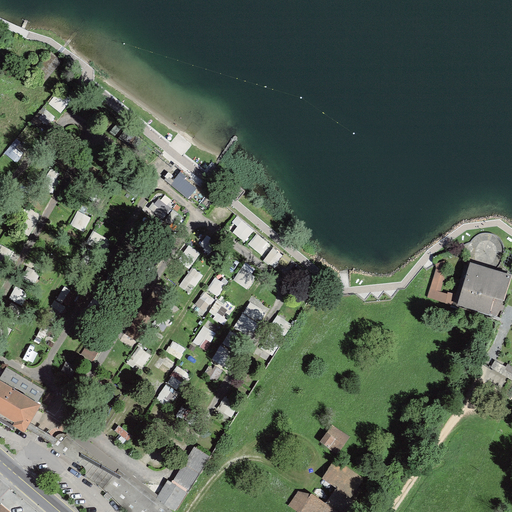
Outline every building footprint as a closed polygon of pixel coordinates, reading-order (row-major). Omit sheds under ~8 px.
[(58,113),(73,95),(64,87),(49,105),(58,113)] [(84,114),(90,107),(76,95),(68,105),(77,112),(79,110),(84,114)] [(47,126),(54,117),(42,108),(31,122),(37,127),(42,122),(47,126)] [(26,145),(33,135),(32,133),(35,129),(29,124),(17,138),(26,145)] [(15,164),(19,158),(18,157),(21,153),(20,152),(25,146),(16,139),(4,154),(15,164)] [(52,195),(60,183),(56,180),(59,175),(50,169),(39,186),(52,195)] [(186,179),(188,176),(181,170),(172,179),(178,184),(181,179),(184,178),(186,179)] [(135,197),(139,192),(127,183),(123,188),(135,197)] [(38,212),(46,201),(36,193),(27,204),(38,212)] [(170,209),(159,200),(155,205),(152,203),(148,208),(162,220),(170,209)] [(104,219),(102,218),(95,229),(111,239),(119,227),(105,218),(104,219)] [(244,243),(253,231),(242,222),(232,233),(244,243)] [(94,248),(101,236),(93,231),(86,243),(94,248)] [(264,258),(272,247),(262,239),(253,249),(264,258)] [(43,267),(50,255),(36,246),(28,258),(43,267)] [(191,266),(200,254),(188,246),(180,257),(191,266)] [(279,273),(286,264),(281,260),(283,257),(273,249),(266,258),(271,262),(269,264),(279,273)] [(247,290),(255,278),(252,276),(255,271),(245,264),(234,281),(247,290)] [(292,283),(301,271),(291,264),(282,276),(292,283)] [(502,298),(508,277),(470,265),(460,295),(458,303),(487,312),(492,295),(502,298)] [(184,280),(195,287),(204,273),(193,266),(184,280)] [(448,294),(440,292),(445,275),(434,271),(427,297),(457,307),(458,303),(460,295),(449,292),(448,294)] [(219,293),(226,282),(216,276),(209,287),(219,293)] [(108,302),(114,291),(103,284),(96,295),(108,302)] [(267,306),(275,295),(261,286),(253,297),(267,306)] [(68,308),(76,295),(63,288),(56,301),(68,308)] [(136,340),(162,300),(153,293),(126,334),(136,340)] [(206,310),(211,302),(201,295),(196,303),(206,310)] [(254,320),(261,310),(250,303),(243,314),(254,320)] [(163,333),(167,326),(162,322),(165,318),(160,314),(152,325),(163,333)] [(202,321),(191,314),(188,319),(187,318),(184,322),(196,330),(202,321)] [(245,335),(254,322),(242,314),(233,328),(245,335)] [(284,337),(292,325),(277,315),(270,326),(284,337)] [(210,342),(215,334),(203,326),(192,343),(199,348),(205,339),(210,342)] [(176,364),(187,349),(175,341),(165,356),(176,364)] [(88,342),(83,352),(95,358),(100,349),(88,342)] [(272,356),(275,350),(263,342),(259,348),(272,356)] [(223,366),(230,355),(223,351),(224,349),(220,346),(212,359),(223,366)] [(142,368),(150,356),(138,348),(130,359),(142,368)] [(191,368),(199,357),(188,349),(180,360),(191,368)] [(506,367),(493,359),(489,367),(511,380),(511,367),(511,366),(511,364),(508,363),(506,367)] [(215,383),(224,369),(217,364),(207,378),(215,383)] [(178,382),(182,376),(174,371),(170,377),(178,382)] [(155,398),(162,387),(150,379),(143,390),(155,398)] [(0,412),(16,422),(14,426),(23,431),(26,427),(38,406),(0,382),(0,412)] [(166,408),(177,392),(165,384),(155,400),(166,408)] [(231,418),(239,406),(224,397),(217,408),(231,418)] [(115,474),(65,434),(59,434),(54,438),(51,443),(51,446),(53,448),(83,467),(84,469),(85,475),(111,497),(125,511),(172,511),(157,500),(118,469),(115,474)] [(329,446),(334,439),(327,434),(322,441),(329,446)] [(188,490),(209,457),(194,447),(173,481),(188,490)] [(350,498),(362,480),(335,461),(310,495),(299,493),(290,506),(298,511),(346,511),(354,501),(350,498)] [(172,511),(185,492),(169,481),(157,500),(172,511)]
